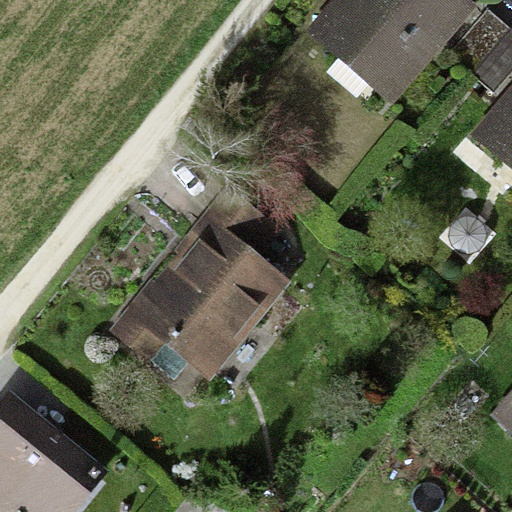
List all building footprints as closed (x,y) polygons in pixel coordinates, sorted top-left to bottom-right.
[(461,5),(455,0),(349,0),(320,33),(342,52),(349,45),(393,84),(461,5)] [(448,55),(470,74),(509,29),(487,9),(448,55)] [(511,30),(509,29),(470,74),(493,94),(511,71),(511,30)] [(511,150),(511,105),(485,136),(507,156),(511,150)] [(250,260),(272,233),(226,196),(203,224),(209,229),(156,293),(151,289),(118,330),(148,355),(165,334),(208,370),(279,283),(250,260)] [(511,399),(498,415),(511,427),(511,399)] [(102,468),(18,400),(0,422),(0,511),(58,511),(89,474),(94,478),(102,468)]
